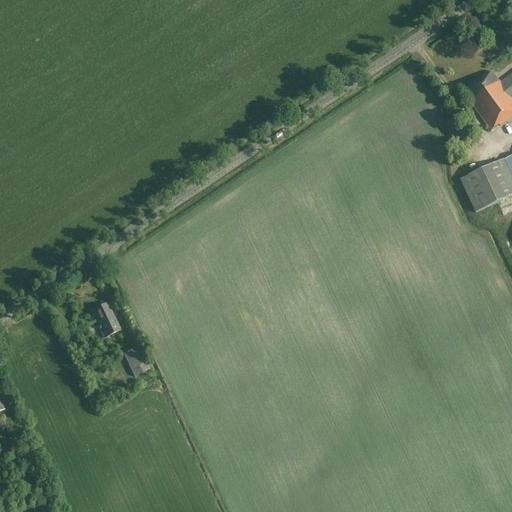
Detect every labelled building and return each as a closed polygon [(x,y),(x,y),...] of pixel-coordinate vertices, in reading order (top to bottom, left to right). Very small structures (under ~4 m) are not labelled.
[(511,75),(501,84),(492,72),(465,92),(472,102),(471,103),(492,132),(511,117),(511,75)] [(511,156),(460,181),(475,214),(511,196),(511,156)] [(105,338),(121,331),(108,304),(93,311),(105,338)] [(150,369),(139,346),(124,354),(135,377),(150,369)] [(12,432),(21,428),(15,415),(2,421),(7,433),(11,431),(12,432)]
